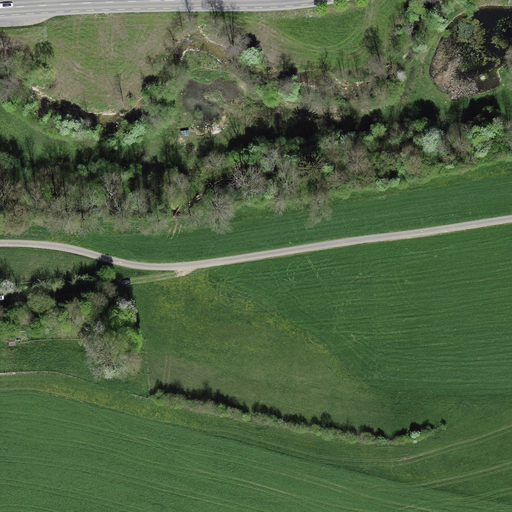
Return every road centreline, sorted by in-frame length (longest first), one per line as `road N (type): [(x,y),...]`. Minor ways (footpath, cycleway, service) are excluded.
road 1 (track): [(511,219),(155,267),(66,247),(0,243)]
road 2 (primary): [(0,8),(163,0)]
